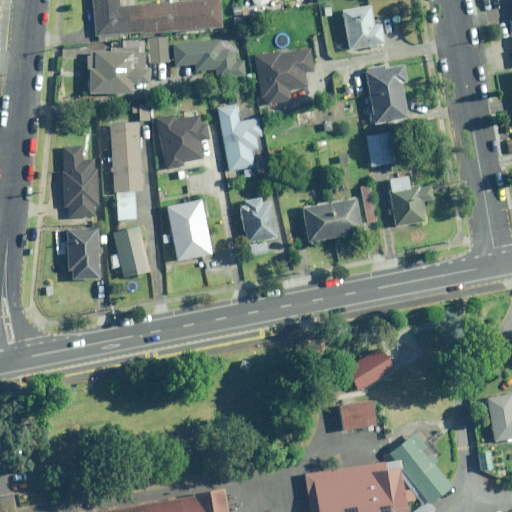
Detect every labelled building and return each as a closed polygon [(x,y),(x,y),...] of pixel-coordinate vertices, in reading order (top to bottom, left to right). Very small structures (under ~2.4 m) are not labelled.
[(511,0),(506,0),(507,2),(496,4),(502,42),(511,40),(511,0)] [(204,7),(108,16),(107,2),(74,4),(77,49),(110,47),(110,45),(207,36),(204,7)] [(356,15),(324,19),(330,60),(362,56),(368,55),(365,34),(359,35),(356,15)] [(152,47),(132,48),(132,72),(153,72),(152,47)] [(160,76),(173,75),(173,85),(191,85),(191,74),(199,74),(200,89),(222,86),(219,59),(217,59),(216,50),(158,54),(160,76)] [(293,100),(291,79),(297,78),(294,59),(262,64),(262,61),(238,64),(245,116),(269,113),(269,110),(275,110),(274,102),(293,100)] [(78,60),(78,65),(71,65),(71,103),(77,103),(77,104),(118,105),(118,98),(123,101),(122,95),(126,91),(134,91),(134,76),(129,72),(130,62),(118,61),(119,60),(78,60)] [(396,76),(387,77),(387,72),(347,77),(354,137),(394,132),(390,99),(399,98),(396,76)] [(511,77),(494,81),(511,189),(511,77)] [(340,78),(314,80),(317,113),(343,110),(340,78)] [(316,122),(313,111),(296,114),(298,125),(316,122)] [(236,176),(235,158),(246,157),(242,128),(223,130),(220,116),(202,118),(212,182),(230,180),(229,177),(236,176)] [(187,168),(185,150),(193,149),(192,142),(194,134),(188,129),(182,129),(182,125),(159,128),(159,123),(139,126),(147,179),(167,176),(166,171),(187,168)] [(323,137),(322,126),(310,128),(312,139),(323,137)] [(123,130),(94,131),(97,202),(125,201),(123,130)] [(327,141),(317,143),(318,154),(329,152),(327,141)] [(373,142),(348,144),(351,177),(376,175),(373,142)] [(81,157),(47,157),(47,229),(81,229),(81,157)] [(407,234),(404,212),(415,211),(413,195),(393,197),(394,201),(372,204),(376,238),(407,234)] [(121,204),(98,205),(100,234),(123,233),(121,204)] [(258,205),(224,211),(230,250),(264,245),(258,205)] [(184,209),(149,216),(160,271),(195,264),(184,209)] [(340,212),(287,220),(292,254),(336,248),(338,243),(345,242),(340,212)] [(126,236),(96,242),(105,286),(134,281),(126,236)] [(85,238),(49,237),(48,288),(84,289),(85,238)] [(225,272),(220,255),(201,260),(205,277),(225,272)] [(384,357),(368,375),(393,398),(410,380),(384,357)] [(357,368),(341,386),(366,410),(383,392),(357,368)] [(511,410),(508,394),(485,399),(495,442),(511,438),(511,410)] [(326,407),(330,430),(361,425),(357,402),(326,407)] [(383,425),(372,427),(374,443),(385,441),(383,425)] [(446,480),(405,428),(382,446),(424,498),(446,480)] [(492,468),(490,451),(477,453),(479,470),(492,468)] [(396,511),(387,454),(292,469),(299,511),(396,511)] [(48,511),(226,511),(222,485),(48,511)]
